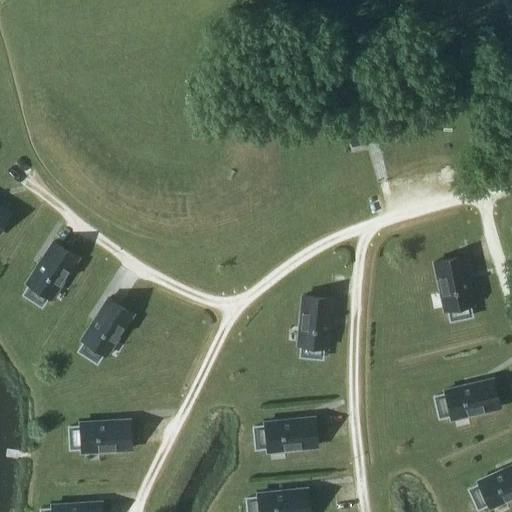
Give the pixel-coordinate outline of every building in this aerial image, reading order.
[(365,143),(359,118),(345,121),(352,147),(365,143)] [(0,206),(0,226),(9,212),(0,206)] [(26,282),(51,298),(77,257),(53,241),(26,282)] [(444,309),(472,303),(462,256),(434,262),(444,309)] [(297,344),(326,346),(331,298),(302,295),(297,344)] [(81,338),(105,354),(132,313),(108,298),(81,338)] [(466,305),(444,310),(446,321),(469,315),(466,305)] [(451,418),(498,407),(492,378),(445,390),(451,418)] [(267,450),(316,446),(313,417),(265,422),(267,450)] [(80,422),(82,451),(130,448),(128,420),(80,422)] [(511,496),(511,464),(478,480),(489,507),(511,496)] [(308,511),(306,488),(257,493),(259,511),(308,511)] [(52,505),(52,511),(100,511),(100,502),(52,505)]
